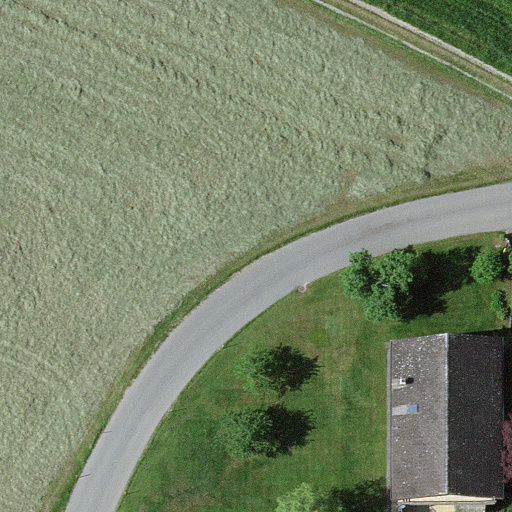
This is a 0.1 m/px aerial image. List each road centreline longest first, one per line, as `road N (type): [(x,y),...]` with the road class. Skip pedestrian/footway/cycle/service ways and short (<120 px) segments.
road 1 (unclassified): [(511,204),(371,235),(268,279),(177,361),(104,473),(89,511)]
road 2 (track): [(511,92),(328,0)]
